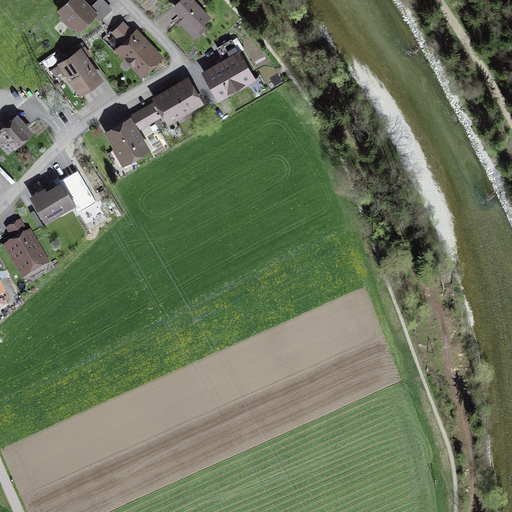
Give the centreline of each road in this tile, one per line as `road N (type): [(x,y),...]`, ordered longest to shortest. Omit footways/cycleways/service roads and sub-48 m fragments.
road 1 (residential): [(0,205),(84,124),(173,69),(175,55),(124,0)]
road 2 (track): [(439,0),(511,96)]
